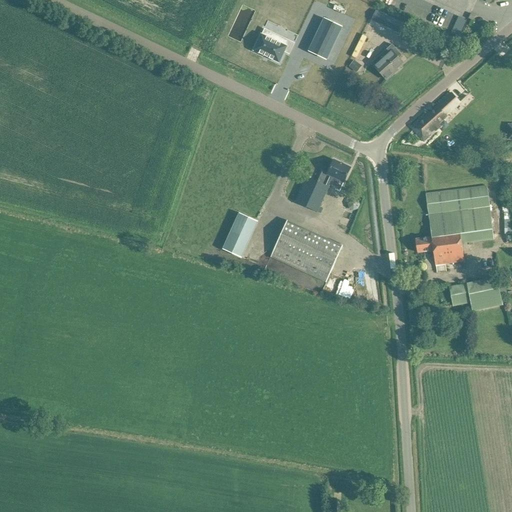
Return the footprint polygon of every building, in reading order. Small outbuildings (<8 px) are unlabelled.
[(387,16),(383,26),(390,29),(395,20),(387,16)] [(324,19),(309,51),(327,60),(342,27),(324,19)] [(261,34),(254,51),(279,63),(284,52),(289,54),(295,44),(289,41),(286,46),(271,39),(274,34),(265,30),(263,35),(261,34)] [(403,63),(392,50),(374,66),(386,80),(394,73),(392,72),(403,63)] [(354,60),(349,67),(357,73),(362,66),(354,60)] [(369,68),(362,75),(374,87),(381,81),(369,68)] [(473,103),(480,94),(474,90),(468,99),(473,103)] [(446,115),(460,102),(452,93),(412,129),(423,142),(441,126),(439,124),(447,117),(446,115)] [(296,203),(317,212),(333,177),(344,182),(351,168),(334,160),(328,174),(322,172),(317,182),(307,177),(296,203)] [(494,240),(487,186),(426,194),(432,237),(416,239),(418,253),(433,251),(435,265),(464,262),(462,243),(494,240)] [(367,224),(370,207),(364,206),(361,223),(367,224)] [(223,250),(241,258),(258,222),(239,213),(223,250)] [(287,221),(271,257),(326,282),(343,246),(287,221)] [(442,293),(445,308),(471,303),(472,312),(503,305),(497,277),(449,288),(450,291),(442,293)] [(342,511),(343,501),(332,501),(331,511),(342,511)]
